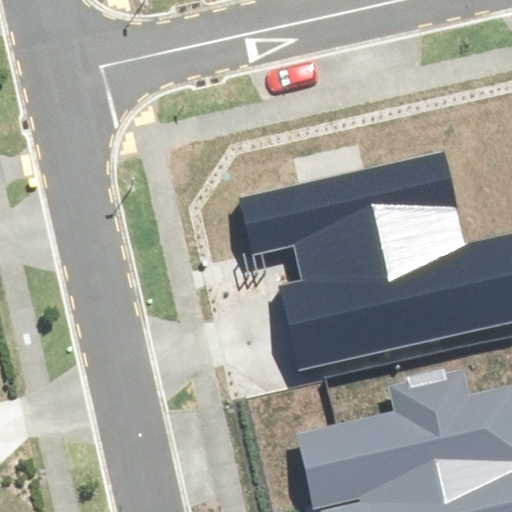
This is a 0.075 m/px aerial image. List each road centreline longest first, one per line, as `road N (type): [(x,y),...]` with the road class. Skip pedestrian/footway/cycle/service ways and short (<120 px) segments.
road 1 (residential): [(55,76),(154,511)]
road 2 (residential): [(55,76),(411,0)]
